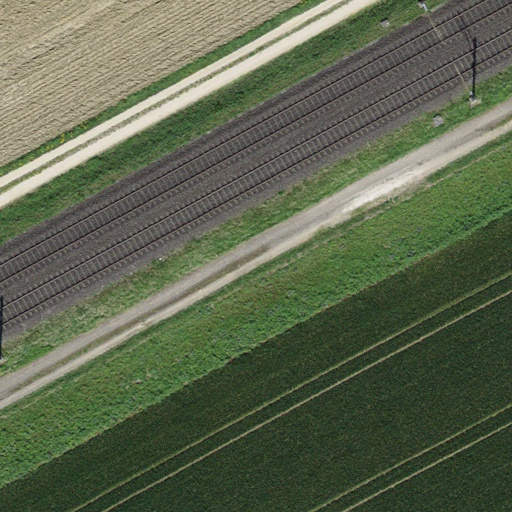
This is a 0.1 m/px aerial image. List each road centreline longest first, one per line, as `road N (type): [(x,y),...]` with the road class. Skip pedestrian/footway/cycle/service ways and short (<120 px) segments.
road 1 (track): [(511,115),(0,393)]
road 2 (track): [(0,198),(363,0)]
